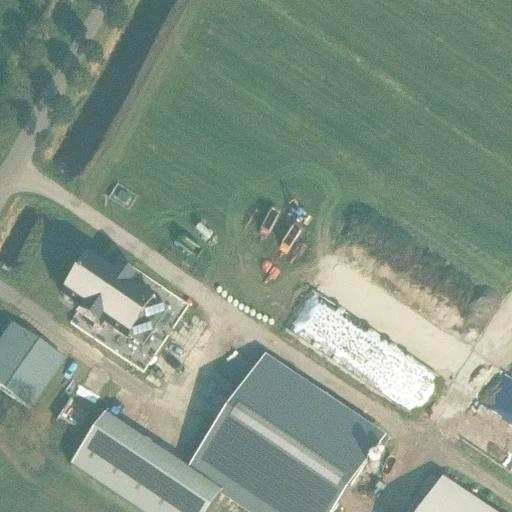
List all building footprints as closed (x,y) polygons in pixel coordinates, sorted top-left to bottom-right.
[(116,272),(93,257),(73,287),(92,299),(91,302),(112,316),(114,314),(136,329),(156,298),(138,286),(140,284),(118,270),(116,272)] [(65,364),(15,331),(0,352),(0,392),(32,414),(65,364)] [(336,511),(380,446),(213,336),(141,444),(220,498),(210,511),(336,511)] [(144,376),(164,388),(181,360),(161,348),(144,376)] [(141,444),(104,419),(70,469),(133,511),(210,511),(220,498),(141,444)] [(480,511),(439,484),(420,511),(480,511)]
